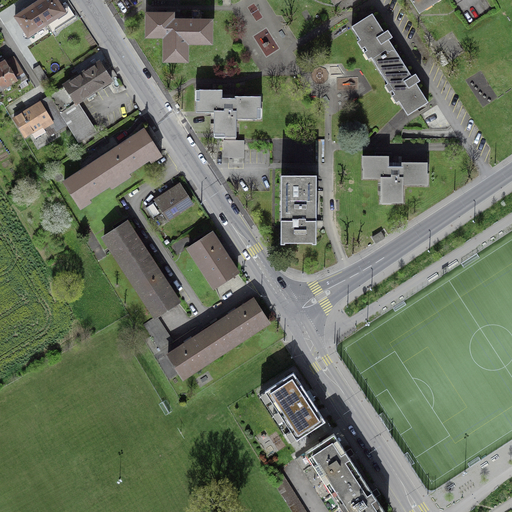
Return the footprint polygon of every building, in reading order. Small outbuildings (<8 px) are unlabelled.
[(63,12),(55,0),(31,0),(6,16),(20,39),(63,12)] [(412,0),(423,18),(451,0),(412,0)] [(350,26),(409,128),(436,110),(417,78),(392,33),(377,9),(350,26)] [(164,38),(164,62),(188,63),(188,44),(214,45),(214,21),(176,21),(176,14),(147,14),(147,37),(164,38)] [(95,60),(55,85),(69,107),(109,82),(95,60)] [(0,91),(13,83),(0,62),(0,91)] [(37,69),(30,74),(35,82),(42,78),(37,69)] [(217,135),(238,135),(239,118),(262,119),(262,97),(237,97),(237,99),(225,98),(225,90),(198,90),(197,112),(217,112),(217,135)] [(51,124),(37,102),(8,120),(22,142),(51,124)] [(80,208),(157,159),(140,132),(63,182),(80,208)] [(389,156),(362,156),(362,179),(380,179),(380,204),(403,204),(403,184),(428,184),(428,163),(402,163),(402,166),(389,166),(389,156)] [(288,241),(322,240),(320,173),(286,174),(288,241)] [(167,224),(191,208),(177,187),(153,202),(167,224)] [(150,321),(177,304),(125,223),(98,240),(150,321)] [(381,232),(372,237),(375,244),(385,238),(381,232)] [(236,274),(209,234),(184,250),(211,290),(236,274)] [(253,298),(163,356),(181,384),(271,326),(253,298)] [(155,323),(144,329),(157,351),(169,345),(155,323)] [(323,429),(291,378),(259,398),(290,448),(323,429)] [(296,458),(323,499),(360,474),(349,457),(354,454),(351,448),(346,452),(334,433),(296,458)] [(292,511),(303,511),(306,510),(280,469),(270,475),(292,511)] [(372,491),(360,474),(323,499),(331,511),(385,511),(375,497),(380,494),(377,488),(372,491)]
